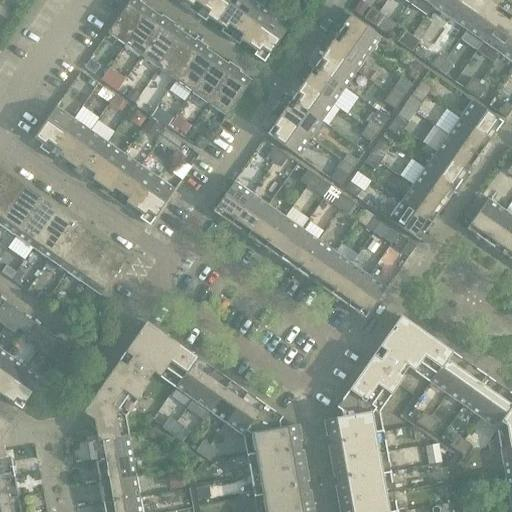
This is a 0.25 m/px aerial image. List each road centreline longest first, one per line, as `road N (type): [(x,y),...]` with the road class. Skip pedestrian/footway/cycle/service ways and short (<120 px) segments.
road 1 (residential): [(149,284),(302,384),(334,336),(182,236)]
road 2 (residential): [(182,236),(336,0)]
road 3 (residential): [(163,261),(0,146)]
road 4 (residential): [(0,128),(88,0)]
